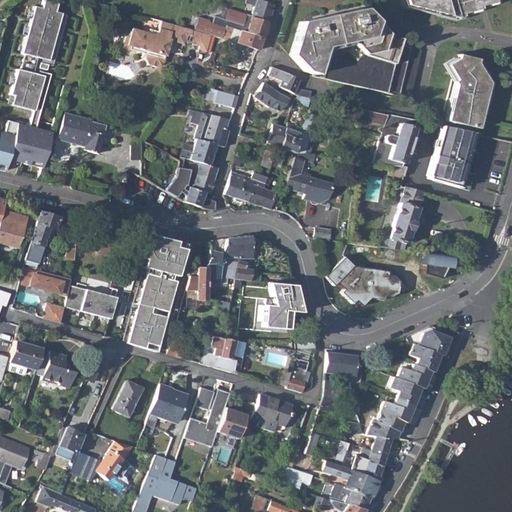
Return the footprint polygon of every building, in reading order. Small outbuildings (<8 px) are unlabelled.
[(43,0),(41,7),(34,5),(22,53),(48,59),(61,13),(54,11),(57,0),(43,0)] [(249,18),(265,24),(270,6),(251,0),(244,0),(243,5),(252,8),(249,18)] [(404,0),(407,7),(416,10),(421,8),(422,11),(429,13),(433,11),(435,15),(444,16),(448,15),(449,18),(457,19),(462,18),(461,16),(479,9),(479,8),(494,3),(494,0),(404,0)] [(312,77),(410,99),(421,52),(398,47),(400,41),(383,37),(360,11),(298,24),(289,56),(304,71),(313,74),(312,77)] [(224,27),(260,39),(265,24),(249,18),(246,28),(226,22),(224,27)] [(206,37),(157,22),(154,32),(149,35),(131,29),(127,32),(122,46),(124,50),(130,51),(134,50),(135,49),(144,52),(142,59),(146,66),(153,68),(161,65),(166,46),(170,44),(170,42),(181,46),(181,43),(195,48),(194,51),(202,52),(206,37)] [(224,27),(219,40),(219,43),(222,44),(223,41),(256,52),(260,39),(224,27)] [(457,52),(452,59),(472,63),(477,57),(457,52)] [(472,65),(472,63),(452,59),(442,66),(451,83),(440,122),(471,130),(483,86),(472,65)] [(43,76),(17,68),(11,93),(15,95),(12,104),(34,109),(43,76)] [(278,86),(292,93),(294,89),(297,81),(269,68),(266,76),(280,81),(278,86)] [(267,109),(280,114),(285,107),(291,111),(294,104),(261,84),(252,96),(252,98),(267,109)] [(294,89),(292,93),(296,95),(294,100),(300,106),(306,108),(307,105),(309,98),(308,97),(308,92),(294,89)] [(214,104),(233,110),(237,97),(217,92),(214,104)] [(296,142),(293,153),(304,155),(308,140),(309,139),(305,139),(314,108),(307,105),(306,108),(300,128),(298,135),(296,142)] [(384,114),(358,108),(356,119),(382,125),(384,114)] [(197,164),(207,167),(213,146),(201,143),(201,141),(202,139),(204,132),(208,120),(208,117),(192,112),(190,118),(188,125),(195,127),(191,140),(193,141),(191,148),(182,146),(178,158),(184,160),(197,164)] [(389,166),(398,167),(413,120),(384,114),(382,125),(381,127),(379,127),(377,133),(379,134),(370,163),(389,166)] [(82,154),(96,158),(101,139),(104,129),(89,125),(89,123),(63,117),(56,144),(83,150),(82,154)] [(1,131),(0,130),(0,168),(5,170),(7,161),(14,135),(17,122),(5,118),(1,131)] [(213,146),(221,148),(226,130),(228,125),(208,120),(204,132),(202,139),(201,141),(201,143),(213,146)] [(51,131),(17,122),(14,135),(7,161),(42,167),(51,131)] [(282,137),(277,149),(291,154),(293,155),(293,153),(296,142),(298,135),(300,128),(287,124),(282,137)] [(425,179),(458,188),(474,134),(440,126),(425,179)] [(277,149),(282,137),(270,133),(266,145),(277,149)] [(291,154),(290,159),(300,163),(311,166),(312,156),(308,156),(304,155),(293,153),(293,155),(291,154)] [(297,176),(300,163),(290,159),(281,190),(302,195),(300,201),(316,206),(324,202),(328,186),(297,176)] [(193,175),(211,181),(215,169),(207,167),(197,164),(193,175)] [(398,177),(401,176),(402,168),(398,167),(389,166),(387,175),(398,177)] [(171,184),(183,187),(185,181),(187,172),(181,171),(176,169),(175,169),(171,184)] [(245,203),(252,183),(252,181),(229,173),(222,196),(245,203)] [(202,194),(207,195),(211,181),(193,175),(192,183),(185,181),(183,187),(186,189),(202,194)] [(245,203),(267,210),(272,194),(262,191),(263,186),(262,185),(252,183),(245,203)] [(202,194),(186,189),(181,200),(195,206),(202,194)] [(404,189),(399,203),(389,237),(379,234),(375,247),(401,251),(404,244),(405,244),(420,193),(404,189)] [(377,233),(379,234),(389,237),(399,203),(388,199),(377,233)] [(25,218),(1,211),(0,215),(0,241),(17,247),(23,228),(25,218)] [(58,218),(38,212),(27,250),(24,260),(37,264),(44,242),(48,228),(53,230),(54,230),(58,218)] [(75,216),(61,213),(59,228),(74,229),(75,216)] [(49,244),(53,230),(48,228),(44,242),(49,244)] [(311,239),(326,241),(327,231),(312,229),(311,239)] [(147,260),(125,343),(156,351),(184,246),(145,235),(139,258),(147,260)] [(232,279),(254,281),(255,275),(249,274),(249,271),(242,270),(243,265),(234,263),(235,260),(249,259),(247,237),(225,239),(220,252),(218,269),(218,277),(227,278),(232,279)] [(206,269),(218,269),(220,252),(225,239),(225,238),(210,240),(208,250),(207,250),(206,269)] [(72,261),(73,250),(66,250),(65,261),(72,261)] [(336,283),(352,266),(342,257),(323,276),(332,286),(336,283)] [(425,257),(423,272),(440,278),(451,261),(425,257)] [(352,266),(336,283),(343,289),(339,293),(351,304),(354,300),(360,306),(368,298),(381,300),(382,296),(388,297),(395,293),(397,281),(391,275),(385,275),(386,271),(352,266)] [(68,279),(22,267),(17,283),(29,286),(29,284),(53,290),(52,292),(64,295),(66,286),(68,279)] [(179,300),(204,301),(204,299),(205,270),(195,270),(194,280),(185,280),(179,300)] [(281,282),(294,284),(292,276),(282,275),(281,282)] [(294,284),(268,281),(274,305),(265,304),(263,326),(287,328),(288,309),(300,312),(294,284)] [(29,284),(29,286),(52,292),(53,290),(29,284)] [(114,298),(66,286),(64,295),(61,307),(109,319),(114,298)] [(0,298),(6,301),(9,294),(0,290),(0,298)] [(220,339),(228,340),(229,330),(232,331),(236,314),(239,314),(242,299),(231,296),(220,339)] [(57,323),(61,308),(44,304),(41,318),(57,323)] [(436,354),(440,356),(447,337),(428,330),(421,333),(416,346),(436,354)] [(231,360),(227,360),(231,341),(228,340),(220,339),(205,336),(204,340),(199,364),(229,372),(231,360)] [(293,337),(293,350),(310,349),(313,349),(313,346),(309,336),(293,337)] [(25,367),(34,370),(39,354),(40,350),(14,340),(8,362),(25,367)] [(168,341),(165,355),(171,357),(176,343),(168,341)] [(190,347),(176,343),(171,357),(173,357),(187,361),(190,347)] [(427,371),(430,372),(436,354),(416,346),(411,344),(407,355),(416,359),(413,365),(427,371)] [(293,350),(292,354),(299,356),(298,359),(306,362),(310,349),(293,350)] [(55,386),(65,390),(70,374),(60,370),(64,358),(48,352),(46,356),(39,354),(34,370),(32,375),(40,377),(39,381),(48,384),(49,382),(55,384),(55,386)] [(82,376),(90,379),(101,356),(92,352),(82,376)] [(329,354),(324,353),(324,356),(323,373),(353,377),(354,357),(347,358),(342,358),(337,357),(332,355),(329,354)] [(304,371),(306,362),(298,359),(299,356),(292,354),(290,362),(287,374),(285,387),(284,388),(299,392),(302,382),(300,382),(302,375),(299,375),(300,370),(304,371)] [(25,367),(8,362),(5,369),(21,374),(23,373),(25,367)] [(417,387),(420,388),(427,371),(413,365),(411,364),(408,371),(399,368),(395,379),(417,387)] [(275,384),(285,387),(287,374),(278,371),(275,384)] [(392,398),(410,405),(417,387),(395,379),(390,377),(386,388),(395,391),(392,398)] [(109,409),(125,417),(140,388),(124,380),(109,409)] [(335,398),(338,398),(339,383),(322,381),(320,397),(335,398)] [(142,425),(164,433),(171,422),(175,423),(186,396),(172,391),(171,394),(166,392),(158,384),(142,425)] [(192,405),(205,410),(211,392),(198,387),(192,405)] [(209,445),(214,431),(222,408),(227,393),(215,389),(203,423),(187,418),(181,435),(209,445)] [(258,394),(256,397),(273,403),(274,400),(258,394)] [(290,405),(274,400),(273,403),(256,397),(248,422),(257,425),(255,428),(270,433),(273,424),(282,427),(286,416),(287,415),(290,405)] [(317,409),(333,411),(335,398),(320,397),(317,408),(317,409)] [(401,422),(403,423),(410,405),(392,398),(390,404),(381,400),(376,412),(401,422)] [(214,431),(233,438),(241,415),(222,408),(214,431)] [(376,412),(372,422),(367,433),(380,436),(390,438),(394,439),(401,422),(376,412)] [(345,432),(355,434),(355,431),(361,432),(358,422),(347,420),(345,432)] [(75,450),(76,451),(81,434),(71,431),(72,428),(67,426),(66,428),(60,427),(53,444),(56,445),(53,452),(53,455),(70,462),(75,450)] [(369,449),(385,454),(390,438),(380,436),(367,433),(361,432),(355,431),(355,434),(353,441),(370,446),(369,449)] [(209,445),(181,435),(180,437),(208,447),(209,445)] [(0,484),(1,484),(9,465),(16,467),(19,461),(20,462),(23,455),(21,454),(23,448),(0,439),(0,484)] [(99,459),(91,469),(104,479),(109,472),(116,478),(127,464),(119,458),(129,445),(112,441),(99,459)] [(335,461),(343,463),(348,443),(340,441),(335,461)] [(359,456),(366,458),(369,449),(362,447),(359,456)] [(365,462),(380,466),(385,454),(369,449),(366,458),(365,462)] [(91,469),(99,459),(76,451),(71,463),(91,469)] [(175,461),(153,453),(130,511),(142,511),(149,494),(178,504),(180,499),(190,503),(196,488),(169,478),(175,461)] [(43,468),(47,456),(46,456),(41,454),(39,460),(35,459),(33,465),(43,468)] [(345,481),(342,489),(368,498),(376,479),(361,474),(349,470),(324,461),(321,472),(345,481)] [(365,462),(361,474),(376,479),(380,466),(365,462)] [(116,478),(109,472),(104,479),(102,481),(119,494),(126,486),(125,472),(130,466),(127,464),(116,478)] [(293,480),(306,485),(309,477),(296,472),(293,480)] [(343,503),(362,510),(368,498),(342,489),(341,488),(321,482),(318,490),(329,494),(328,497),(343,502),(343,503)] [(93,511),(95,509),(61,494),(43,486),(36,500),(50,507),(52,504),(65,510),(67,509),(68,511),(67,511),(93,511)] [(258,511),(263,498),(255,494),(248,511),(258,511)] [(361,511),(362,510),(343,503),(343,502),(328,497),(326,500),(316,496),(312,505),(321,509),(331,506),(339,511),(361,511)] [(264,504),(273,508),(276,503),(266,499),(264,504)]
